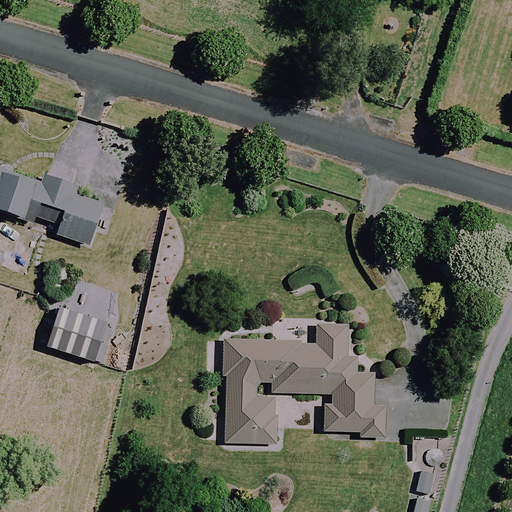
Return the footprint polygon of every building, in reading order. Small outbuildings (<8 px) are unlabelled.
[(5,170),(0,168),(0,214),(93,249),(108,208),(75,196),(78,188),(45,176),(40,190),(3,176),(5,170)] [(350,327),(320,326),(319,344),(228,341),(224,445),(278,447),(280,395),(326,397),(325,434),(386,436),(387,408),(375,407),(376,375),(359,374),(360,360),(349,360),(350,327)] [(427,445),(419,463),(442,473),(450,456),(427,445)] [(428,500),(435,478),(415,495),(428,500)] [(430,511),(432,504),(418,501),(415,511),(430,511)]
